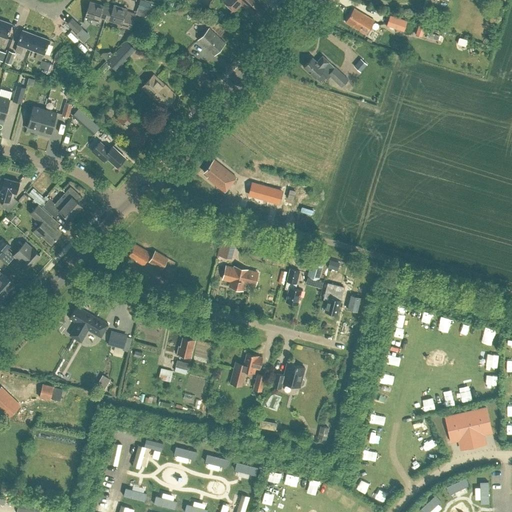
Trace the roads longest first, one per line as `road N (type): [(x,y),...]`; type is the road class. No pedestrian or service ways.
road 1 (unclassified): [(511,292),(147,187)]
road 2 (residential): [(337,345),(68,269)]
road 3 (tertiary): [(147,187),(316,0)]
road 4 (residential): [(120,205),(67,168),(0,149)]
